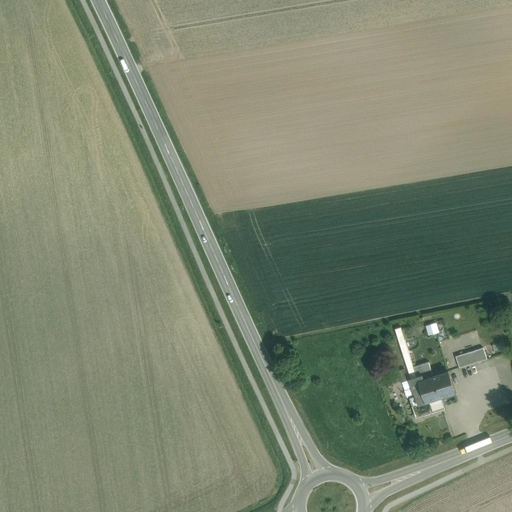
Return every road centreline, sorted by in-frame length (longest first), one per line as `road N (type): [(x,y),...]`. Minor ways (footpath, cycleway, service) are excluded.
road 1 (secondary): [(319,478),(101,0)]
road 2 (secondary): [(511,435),(363,494)]
